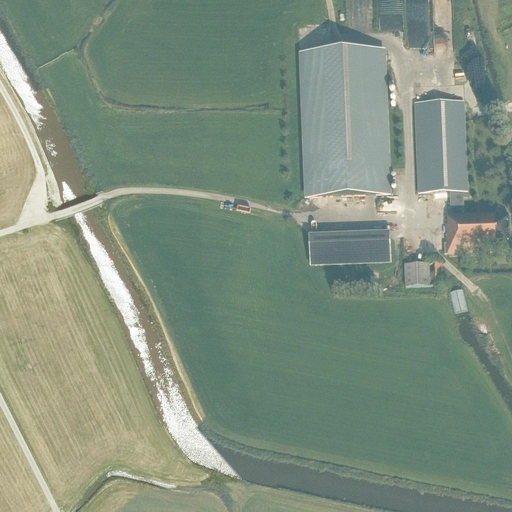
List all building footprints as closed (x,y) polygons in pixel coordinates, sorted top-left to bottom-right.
[(302,56),(308,199),(389,196),(383,53),(302,56)] [(465,130),(464,104),(414,105),(416,132),(418,195),(450,194),(451,217),(448,217),(448,227),(446,227),(447,245),(444,245),(445,256),(510,253),(509,216),(495,217),(495,215),(464,216),(463,193),(468,193),(465,130)] [(391,264),(390,236),(310,239),(311,267),(391,264)] [(430,288),(443,288),(442,266),(430,267),(430,266),(404,267),(405,289),(430,289),(430,288)] [(376,277),(361,277),(361,288),(376,288),(376,277)]
